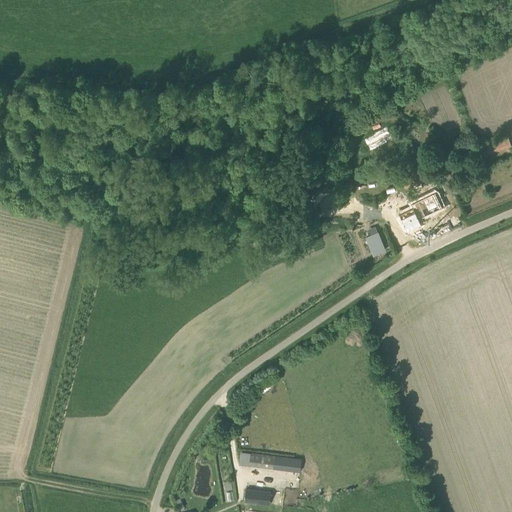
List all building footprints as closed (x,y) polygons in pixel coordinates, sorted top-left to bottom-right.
[(484,157),(511,147),(507,135),(479,145),(484,157)] [(405,189),(421,183),(429,180),(428,180),(435,177),(448,172),(450,171),(446,160),(416,171),(401,177),(405,189)] [(412,206),(398,212),(405,228),(415,224),(415,223),(417,222),(418,223),(420,222),(418,217),(441,207),(435,192),(411,202),(412,206)] [(388,202),(389,208),(406,204),(404,198),(388,202)] [(377,232),(365,237),(373,255),(385,250),(377,232)] [(273,468),(275,454),(240,451),(239,465),(273,468)] [(269,504),(271,491),(247,488),(245,501),(269,504)]
